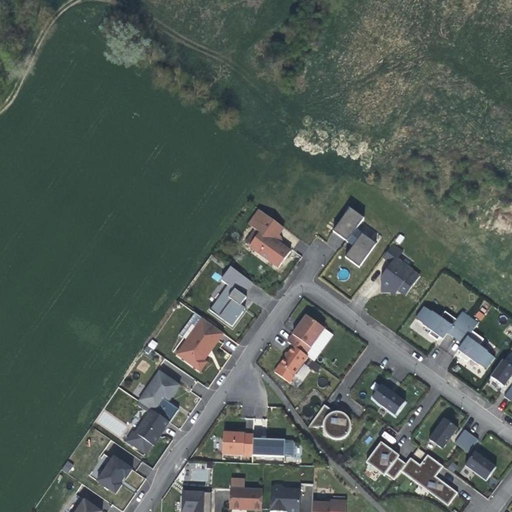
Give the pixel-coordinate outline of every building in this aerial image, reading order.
[(348,241),(358,229),(366,218),(352,208),(335,231),(348,241)] [(260,234),(251,248),(280,269),(292,253),(282,245),(278,243),(279,241),(282,237),(280,236),(285,229),(260,211),(255,219),(261,224),(256,231),(260,234)] [(261,224),(255,219),(250,226),(256,231),(261,224)] [(358,229),(348,241),(352,244),(355,246),(347,257),(361,268),(378,244),(358,229)] [(260,234),(256,231),(246,245),(251,248),(260,234)] [(406,297),(421,273),(397,258),(402,250),(391,244),(382,258),(388,262),(375,284),(394,296),(397,291),(406,297)] [(231,285),(245,295),(254,282),(233,267),(224,280),(231,285)] [(248,297),(245,295),(231,285),(226,291),(227,294),(243,305),(245,301),(248,297)] [(226,291),(218,302),(221,302),(227,294),(226,291)] [(243,305),(227,294),(221,302),(218,302),(212,310),(234,326),(247,309),(243,305)] [(433,329),(442,316),(434,310),(433,311),(426,305),(417,316),(425,322),(424,323),(433,329)] [(442,316),(433,329),(430,333),(434,336),(438,339),(441,336),(444,338),(449,332),(458,319),(447,311),(442,316)] [(464,311),(458,319),(449,332),(455,337),(471,316),(464,311)] [(289,342),(294,346),(307,355),(326,328),(308,315),(299,328),(289,342)] [(464,343),(473,331),(479,323),(471,316),(455,337),(464,343)] [(223,334),(202,319),(176,354),(200,372),(207,362),(204,360),(203,359),(217,341),(218,342),(223,334)] [(473,331),(464,343),(459,350),(462,352),(459,355),(464,359),(468,362),(471,358),(479,364),(487,370),(496,358),(488,352),(488,351),(480,345),(484,339),(473,331)] [(212,350),(218,342),(217,341),(203,359),(204,360),(212,350)] [(309,357),(307,355),(294,346),(289,353),(281,364),(296,375),(309,357)] [(500,382),(505,386),(511,376),(511,365),(504,359),(491,376),(500,382)] [(160,370),(139,400),(152,409),(157,412),(166,399),(168,397),(170,398),(180,384),(160,370)] [(372,397),(395,416),(406,404),(391,392),(383,385),(372,397)] [(137,404),(149,412),(152,409),(139,400),(137,404)] [(325,404),(308,428),(324,427),(324,431),(326,435),(330,438),(334,439),(337,440),(342,440),(345,438),(349,435),(350,433),(352,429),(352,425),(352,421),(351,418),(348,414),(346,413),(343,417),(329,407),(325,404)] [(165,428),(170,421),(157,412),(152,409),(149,412),(136,432),(135,433),(153,444),(154,445),(161,436),(160,435),(159,434),(163,427),(165,428)] [(458,428),(445,418),(438,427),(429,439),(442,449),(458,428)] [(478,441),(465,430),(455,443),(468,454),(478,441)] [(146,454),(153,444),(135,433),(136,432),(134,431),(128,441),(146,454)] [(384,431),(381,436),(392,444),(395,440),(384,431)] [(253,455),(253,438),(254,434),(241,433),(224,433),(223,454),(253,455)] [(268,439),(253,438),(253,455),(285,456),(286,439),(268,439)] [(386,474),(398,458),(399,456),(392,450),(382,443),(369,461),(386,474)] [(475,452),(465,466),(477,475),(485,482),(496,468),(475,452)] [(131,468),(113,455),(96,479),(115,492),(121,483),(119,482),(121,479),(124,476),(125,477),(131,468)] [(450,504),(458,492),(436,476),(439,472),(443,467),(428,455),(420,465),(411,458),(406,464),(401,471),(421,486),(423,484),(450,504)] [(398,458),(386,474),(394,480),(401,471),(406,464),(398,458)] [(385,476),(386,474),(369,461),(367,463),(385,476)] [(232,479),(232,488),(244,489),(244,479),(232,479)] [(287,510),(287,511),(294,511),(299,511),(301,489),(286,489),(282,485),(276,484),(272,488),(271,511),(282,511),(282,510),(287,510)] [(421,486),(448,506),(450,504),(423,484),(421,486)] [(262,510),(263,489),(244,489),(232,488),(231,488),(230,508),(244,509),(244,508),(253,508),(253,509),(262,510)] [(211,511),(212,492),(183,491),(182,511),(211,511)] [(103,511),(85,499),(76,511),(103,511)] [(330,502),(313,502),(313,511),(346,511),(347,500),(330,500),(330,502)]
